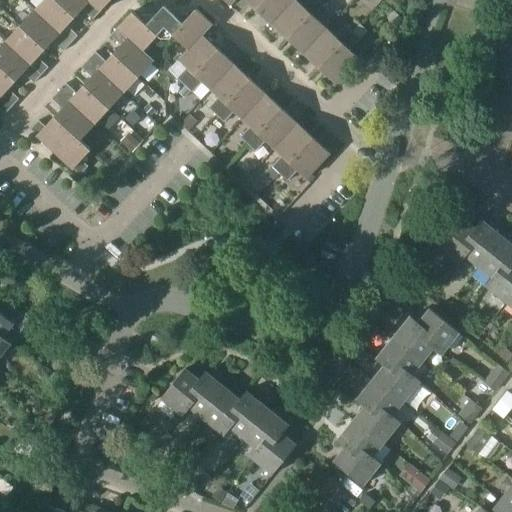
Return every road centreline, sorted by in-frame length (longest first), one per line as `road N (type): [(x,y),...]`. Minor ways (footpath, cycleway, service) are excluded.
road 1 (unclassified): [(130,313),(157,296),(288,333),(338,318),(394,151)]
road 2 (residential): [(206,511),(81,466),(130,313)]
road 3 (residential): [(131,0),(0,145)]
road 4 (residential): [(326,114),(202,0)]
road 5 (unclassified): [(394,151),(446,0)]
road 6 (residential): [(95,246),(192,144)]
road 7 (residential): [(0,160),(95,246)]
